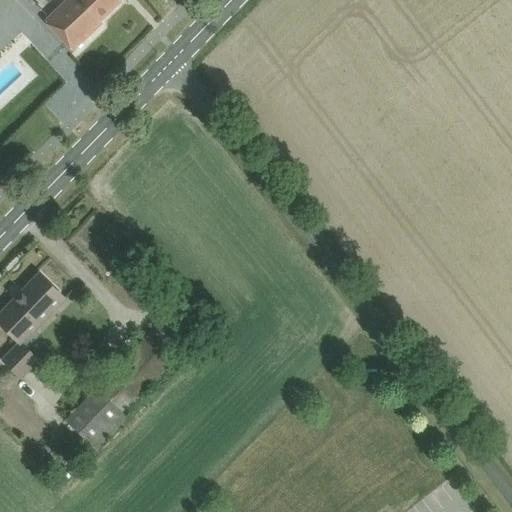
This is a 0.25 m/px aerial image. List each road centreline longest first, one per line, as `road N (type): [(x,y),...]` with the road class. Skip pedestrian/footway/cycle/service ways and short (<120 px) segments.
road 1 (unclassified): [(511,482),(181,54)]
road 2 (tertiary): [(0,241),(181,54)]
